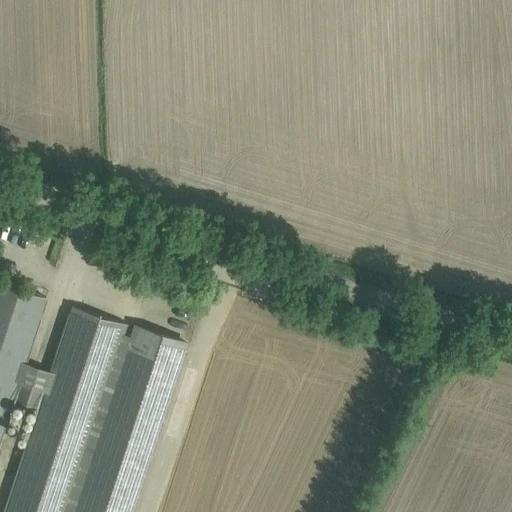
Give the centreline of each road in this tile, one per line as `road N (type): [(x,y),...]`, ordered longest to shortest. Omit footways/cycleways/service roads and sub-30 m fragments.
road 1 (unclassified): [(511,335),(0,169)]
road 2 (unknown): [(242,247),(139,511)]
